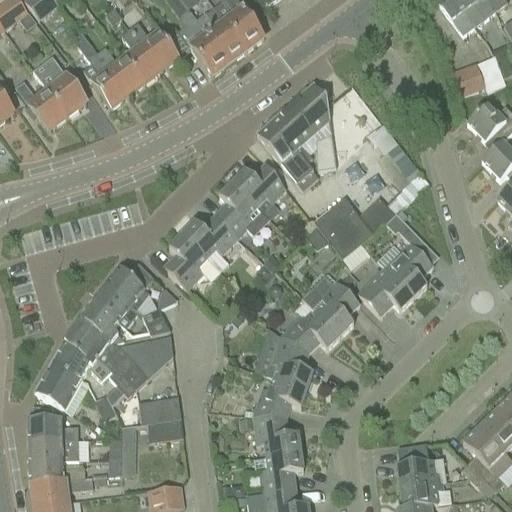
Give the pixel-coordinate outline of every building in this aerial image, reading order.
[(30,0),(22,6),(39,27),(57,12),(52,6),(47,0),(30,0)] [(231,0),(221,7),(213,14),(224,29),(245,58),(263,45),(231,0)] [(256,0),(267,14),(285,0),(256,0)] [(463,18),(449,0),(430,0),(462,43),(473,34),(462,19),(463,18)] [(483,3),(480,0),(449,0),(463,18),(462,19),(473,34),(495,18),(484,3),(483,3)] [(480,0),(483,3),(484,3),(495,18),(507,9),(499,0),(480,0)] [(26,19),(13,1),(0,10),(0,26),(5,34),(17,26),(26,19)] [(224,29),(213,14),(205,20),(195,27),(228,71),(245,58),(224,29)] [(119,25),(112,16),(103,22),(111,32),(119,25)] [(184,35),(178,39),(189,54),(210,83),(211,84),(228,71),(195,27),(189,18),(183,19),(180,22),(179,26),(180,30),(184,35)] [(511,27),(503,35),(511,47),(511,27)] [(135,31),(128,37),(159,77),(176,64),(156,39),(147,46),(135,31)] [(159,77),(128,37),(120,43),(131,58),(123,65),(143,90),(159,77)] [(79,41),(70,48),(79,58),(79,57),(87,68),(90,72),(81,79),(90,90),(92,92),(110,116),(127,103),(95,62),(87,51),(79,41)] [(116,71),(104,55),(95,62),(127,103),(143,90),(123,65),(116,71)] [(511,57),(494,66),(503,83),(511,78),(511,57)] [(52,64),(43,70),(49,79),(38,86),(46,97),(66,124),(86,110),(75,95),(78,93),(69,81),(66,83),(52,64)] [(474,69),(450,79),(458,104),(484,95),(474,69)] [(0,129),(13,120),(2,105),(4,103),(4,102),(0,97),(0,87),(2,86),(0,82),(0,129)] [(66,124),(46,97),(34,106),(23,90),(15,96),(27,112),(24,114),(33,126),(36,124),(47,139),(66,124)] [(329,128),(326,108),(312,92),(311,93),(284,116),(267,131),(266,132),(256,140),(258,142),(278,168),(279,171),(281,170),(303,197),(317,185),(311,177),(312,177),(305,169),(310,165),(299,153),(329,128)] [(502,148),(511,138),(511,119),(505,113),(497,120),(487,110),(483,114),(475,122),(468,129),(466,131),(492,158),(502,148)] [(335,174),(331,139),(314,144),(315,156),(316,177),(335,174)] [(511,158),(511,159),(502,148),(492,158),(481,169),(499,188),(505,182),(511,188),(511,158)] [(270,210),(284,197),(264,170),(261,167),(259,170),(262,172),(250,183),(244,177),(231,190),(256,215),(265,206),(270,210)] [(341,265),(371,240),(402,213),(426,189),(419,179),(400,196),(385,211),(379,204),(358,223),(343,205),(312,229),(341,265)] [(247,224),(256,215),(231,190),(218,203),(224,210),(214,221),(211,218),(210,220),(236,245),(252,229),(247,224)] [(511,191),(496,207),(511,223),(511,227),(511,229),(511,191)] [(193,228),(181,241),(205,266),(207,264),(210,267),(217,260),(220,262),(220,261),(236,245),(210,220),(208,221),(211,224),(200,235),(193,228)] [(327,250),(314,234),(304,244),(315,257),(327,250)] [(398,258),(382,274),(383,275),(388,280),(412,306),(426,292),(416,283),(427,272),(430,275),(432,273),(409,250),(417,243),(409,234),(400,242),(407,250),(398,258)] [(218,278),(205,266),(180,241),(168,254),(175,260),(163,272),(160,270),(159,272),(185,297),(202,279),(209,287),(218,278)] [(147,300),(143,295),(153,286),(137,269),(126,281),(119,274),(106,292),(137,319),(138,320),(138,319),(141,322),(142,324),(150,320),(138,311),(147,300)] [(388,280),(383,275),(357,301),(379,324),(381,322),(379,319),(390,309),(399,318),(412,306),(388,280)] [(335,287),(318,304),(310,296),(301,305),(314,318),(339,343),(352,331),(343,321),(354,310),(357,313),(358,311),(344,297),(335,287)] [(124,335),(137,319),(106,292),(93,309),(117,329),(124,335)] [(158,302),(157,316),(176,308),(164,296),(158,302)] [(111,336),(117,329),(93,309),(80,325),(109,350),(122,347),(111,336)] [(150,320),(142,324),(143,327),(147,338),(150,337),(148,334),(163,327),(157,316),(150,320)] [(339,343),(314,318),(305,327),(300,322),(279,343),(305,358),(316,347),(326,357),(339,343)] [(167,343),(117,354),(109,350),(80,325),(63,349),(91,372),(96,365),(109,378),(111,380),(108,383),(116,392),(115,394),(122,402),(124,400),(126,403),(170,363),(167,343)] [(167,335),(163,327),(148,334),(150,337),(147,338),(149,342),(166,338),(167,335)] [(279,343),(266,381),(274,383),(306,394),(312,379),(299,375),(305,358),(279,343)] [(91,372),(63,349),(52,368),(66,375),(65,378),(79,387),(79,386),(78,386),(83,376),(86,376),(87,377),(89,378),(99,388),(109,378),(96,365),(91,372)] [(63,417),(79,387),(65,378),(66,375),(52,368),(33,401),(63,417)] [(300,414),(306,394),(274,383),(269,397),(262,395),(253,423),(253,424),(282,426),(287,410),(300,414)] [(122,402),(115,394),(104,403),(110,414),(122,402)] [(114,424),(104,403),(91,409),(101,430),(114,424)] [(511,406),(509,403),(494,418),(511,437),(511,406)] [(137,412),(140,433),(179,427),(176,407),(137,412)] [(31,427),(27,427),(27,449),(77,447),(77,436),(61,435),(61,426),(52,416),(32,414),(31,427)] [(511,451),(511,437),(494,418),(478,434),(503,460),(511,451)] [(284,443),(282,426),(253,424),(256,452),(264,451),(265,464),(263,464),(263,465),(299,459),(297,441),(284,443)] [(182,445),(179,427),(146,432),(147,450),(182,445)] [(134,434),(120,436),(120,443),(120,455),(120,467),(120,481),(120,483),(128,483),(128,481),(134,481),(134,434)] [(503,460),(478,434),(462,449),(475,462),(467,470),(475,479),(494,498),(502,490),(496,483),(511,469),(503,460)] [(77,468),(77,447),(27,449),(27,469),(62,468),(77,468)] [(398,473),(396,473),(399,495),(440,489),(445,489),(442,467),(427,469),(425,452),(396,456),(398,473)] [(109,455),(109,467),(120,467),(120,455),(109,455)] [(302,478),(299,459),(263,465),(263,464),(252,466),(254,479),(260,478),(263,500),(261,500),(261,501),(291,497),(289,480),(302,478)] [(120,481),(120,467),(107,467),(107,482),(120,481)] [(62,476),(62,468),(27,469),(28,491),(63,489),(83,487),(83,476),(62,476)] [(469,485),(475,479),(467,470),(460,476),(469,485)] [(475,479),(469,485),(478,494),(484,488),(475,479)] [(93,492),(106,491),(105,483),(93,484),(93,492)] [(83,488),(83,487),(63,489),(28,491),(28,493),(30,492),(32,511),(49,511),(50,511),(66,509),(65,500),(92,497),(91,487),(83,488)] [(441,498),(440,489),(399,495),(400,511),(436,511),(435,499),(441,498)] [(181,511),(179,493),(177,494),(146,498),(147,511),(181,511)] [(293,511),(291,497),(261,501),(261,500),(245,502),(245,504),(246,511),(245,511),(293,511)]
